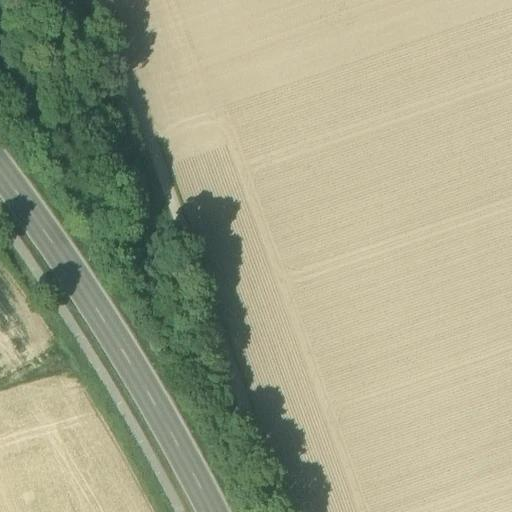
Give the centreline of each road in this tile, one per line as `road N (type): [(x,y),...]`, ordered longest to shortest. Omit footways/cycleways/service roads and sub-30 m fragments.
road 1 (track): [(98,0),(281,511)]
road 2 (secondary): [(0,174),(124,358),(210,511)]
